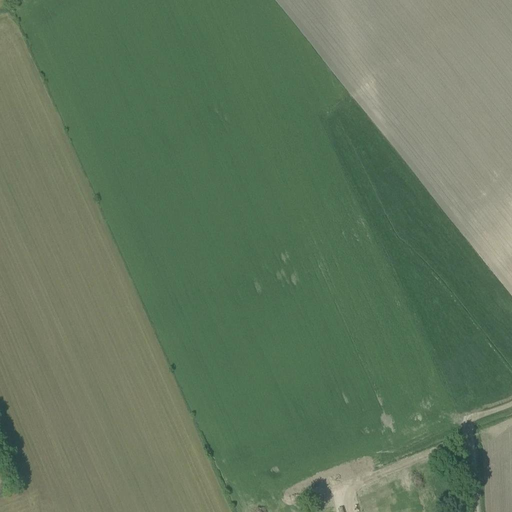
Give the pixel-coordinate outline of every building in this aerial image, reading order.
[(354,462),(312,480),(319,495),(361,477),(354,462)] [(298,467),(290,470),(295,483),(304,479),(298,467)] [(319,495),(312,480),(298,487),(304,501),(319,495)] [(258,491),(259,502),(267,509),(277,508),(285,499),(284,489),(275,482),(265,483),(258,491)] [(389,497),(392,511),(419,511),(424,510),(423,507),(419,508),(415,491),(389,497)]
